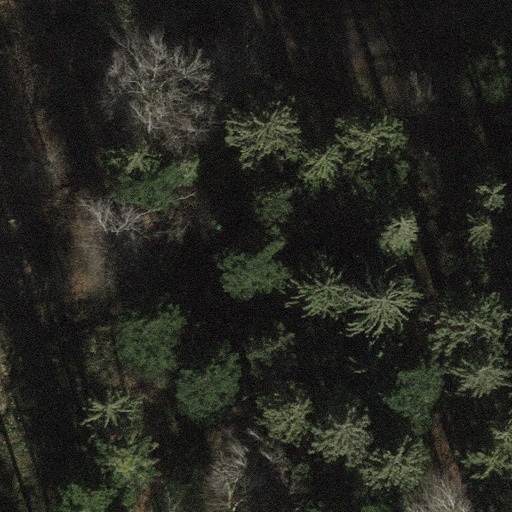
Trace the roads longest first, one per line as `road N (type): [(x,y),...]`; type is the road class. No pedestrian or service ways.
road 1 (track): [(403,82),(452,511)]
road 2 (track): [(403,82),(291,33),(248,0)]
